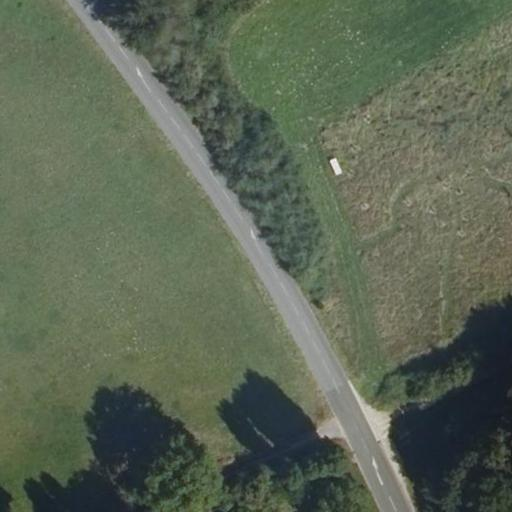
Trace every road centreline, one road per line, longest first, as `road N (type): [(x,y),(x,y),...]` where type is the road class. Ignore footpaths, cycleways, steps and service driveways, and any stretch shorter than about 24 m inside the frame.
road 1 (secondary): [(393,511),(237,213),(84,0)]
road 2 (track): [(357,434),(511,361)]
